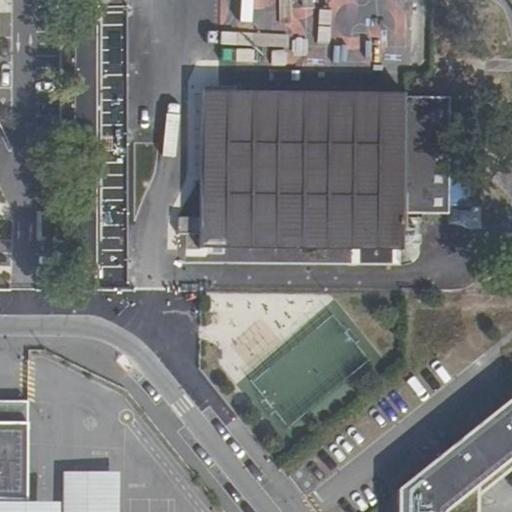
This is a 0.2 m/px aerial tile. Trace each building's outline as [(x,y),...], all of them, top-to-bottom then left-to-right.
[(201,103),(200,198),(199,210),(178,210),(178,234),(199,235),(199,242),(402,245),(402,216),(404,106),(201,103)] [(451,106),(404,106),(402,216),(450,216),(451,106)] [(511,397),(396,489),(396,490),(396,491),(395,511),(477,511),(477,499),(478,497),(478,496),(479,495),(511,468),(511,397)] [(0,511),(0,498),(25,499),(25,425),(0,425),(0,511)] [(61,471),(60,511),(116,511),(117,471),(61,471)]
